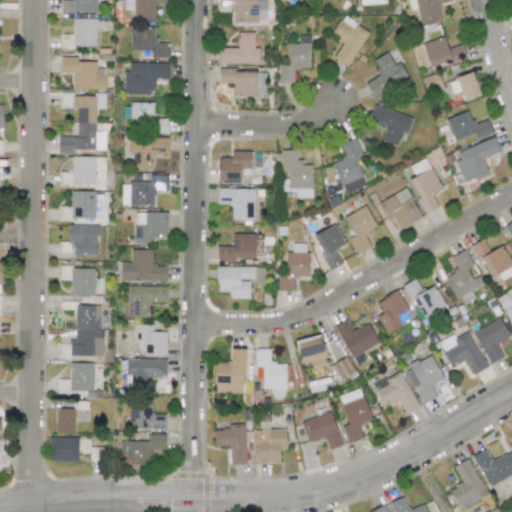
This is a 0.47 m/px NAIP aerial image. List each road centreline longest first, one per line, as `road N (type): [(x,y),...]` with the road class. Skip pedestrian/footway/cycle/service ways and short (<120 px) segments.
road 1 (tertiary): [(4,511),(117,496),(292,496),(393,462),(511,393)]
road 2 (residential): [(33,511),(37,0)]
road 3 (residential): [(196,511),(200,0)]
road 4 (residential): [(199,328),(306,313),(511,194)]
road 5 (residential): [(201,127),(330,111)]
